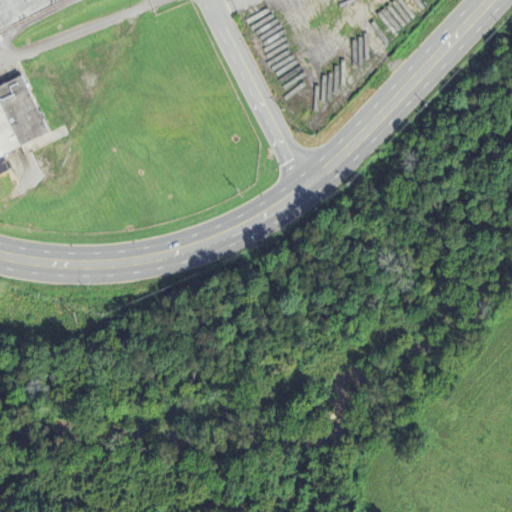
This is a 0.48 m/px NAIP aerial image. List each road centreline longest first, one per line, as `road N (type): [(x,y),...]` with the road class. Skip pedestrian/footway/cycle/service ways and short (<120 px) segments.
road 1 (primary): [(0,255),(125,264),(178,255),(252,225),(303,189),(484,0)]
road 2 (residential): [(303,189),(207,0)]
